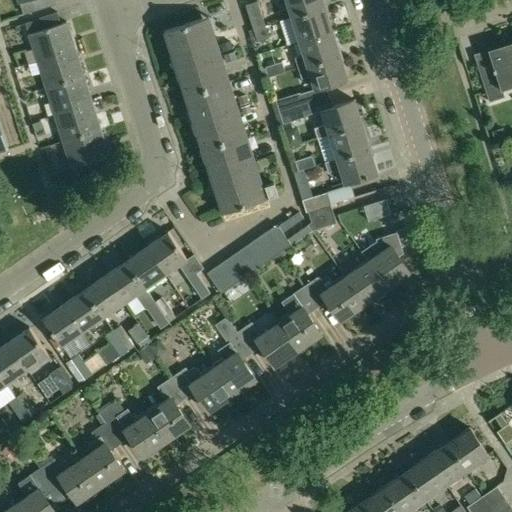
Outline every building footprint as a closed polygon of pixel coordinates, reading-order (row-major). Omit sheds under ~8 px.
[(285,0),(291,17),(325,7),(322,0),(285,0)] [(257,1),(245,4),(253,29),(265,26),(257,1)] [(291,17),(299,41),(332,31),(325,7),(291,17)] [(57,16),(26,26),(29,33),(28,33),(36,60),(75,48),(66,21),(60,23),(57,16)] [(164,30),(174,61),(218,46),(208,16),(164,30)] [(265,26),(253,29),(257,41),(269,38),(265,26)] [(299,41),(306,66),(340,55),(332,31),(299,41)] [(233,48),(231,40),(220,44),(223,51),(233,48)] [(494,71),(479,75),(488,102),(502,98),(500,91),(511,86),(511,42),(487,51),(494,71)] [(184,91),(228,77),(218,46),(174,61),(184,91)] [(36,60),(45,87),(84,75),(75,48),(36,60)] [(234,51),(223,55),(226,62),(237,58),(234,51)] [(340,55),(306,66),(314,89),(348,79),(340,55)] [(265,67),(268,76),(285,71),(281,62),(265,67)] [(45,87),(54,114),(92,102),(84,75),(45,87)] [(184,91),(193,121),(238,107),(228,77),(184,91)] [(300,92),(275,100),(279,112),(304,105),(300,92)] [(240,105),(248,102),(246,94),(238,97),(240,105)] [(321,110),(329,135),(362,124),(354,99),(321,110)] [(54,114),(62,141),(100,129),(92,102),(54,114)] [(241,106),(244,115),(252,112),(249,104),(241,106)] [(304,105),(279,112),(283,123),(307,115),(304,105)] [(203,152),(247,138),(238,107),(193,121),(203,152)] [(44,128),(41,120),(32,123),(35,131),(44,128)] [(0,121),(0,149),(6,147),(7,148),(8,148),(0,121)] [(329,135),(336,159),(370,149),(362,124),(329,135)] [(504,128),(492,132),(495,142),(507,138),(504,128)] [(100,129),(62,141),(71,168),(109,156),(100,129)] [(247,138),(203,152),(213,182),(257,168),(247,138)] [(370,149),(336,159),(344,183),(377,172),(370,149)] [(295,160),(298,170),(315,165),(312,155),(295,160)] [(257,168),(213,182),(222,212),(267,198),(257,168)] [(306,212),(308,211),(330,204),(326,192),(302,199),(306,212)] [(330,204),(308,211),(311,222),(308,223),(312,230),(336,222),(326,192),(330,204)] [(363,205),(368,221),(390,213),(385,199),(363,205)] [(299,211),(277,225),(283,232),(304,217),(299,211)] [(308,223),(287,238),(291,245),(312,230),(308,223)] [(277,224),(267,231),(281,252),(291,245),(287,238),(283,232),(277,225),(277,224)] [(168,230),(147,245),(166,273),(179,264),(187,258),(168,230)] [(267,231),(257,238),(271,258),(281,252),(267,231)] [(379,252),(367,260),(387,288),(410,272),(398,255),(403,252),(397,231),(375,238),(379,252)] [(257,238),(247,244),(261,265),(271,258),(257,238)] [(247,244),(237,251),(251,272),(261,265),(247,244)] [(166,273),(147,245),(126,259),(145,287),(166,273)] [(237,251),(227,258),(241,279),(251,272),(237,251)] [(227,258),(217,265),(231,286),(241,279),(227,258)] [(126,259),(105,273),(124,301),(137,292),(161,327),(169,321),(154,300),(145,287),(126,259)] [(344,276),(364,304),(387,288),(367,260),(344,276)] [(217,265),(207,272),(221,293),(231,286),(217,265)] [(43,279),(53,291),(68,279),(59,267),(43,279)] [(105,273),(84,288),(103,316),(124,301),(105,273)] [(210,292),(197,273),(189,278),(202,298),(210,292)] [(318,276),(303,286),(317,306),(327,299),(340,319),(363,304),(344,276),(326,288),(318,276)] [(290,313),(278,321),(297,350),(321,334),(307,313),(317,306),(303,286),(281,301),(290,313)] [(84,288),(63,303),(82,331),(103,316),(84,288)] [(161,294),(154,300),(169,321),(176,316),(161,294)] [(82,331),(63,303),(42,317),(61,345),(82,331)] [(212,367),(222,381),(232,395),(256,379),(242,358),(251,352),(237,332),(226,317),(215,325),(226,339),(222,341),(225,345),(218,351),(223,359),(212,367)] [(252,321),(237,332),(251,352),(261,345),(275,365),(297,350),(278,321),(260,334),(252,321)] [(120,324),(113,329),(127,350),(135,345),(120,324)] [(29,326),(8,340),(28,368),(49,354),(29,326)] [(113,329),(105,334),(120,355),(127,350),(113,329)] [(61,344),(52,332),(47,336),(55,348),(61,344)] [(149,344),(156,356),(166,349),(158,338),(149,344)] [(8,340),(0,346),(0,373),(6,383),(28,368),(8,340)] [(157,356),(156,356),(149,344),(148,344),(143,347),(139,350),(137,351),(146,363),(157,356)] [(71,359),(85,379),(93,374),(78,353),(71,359)] [(186,367),(171,377),(184,398),(195,390),(209,411),(232,395),(222,381),(212,367),(201,374),(197,369),(193,368),(189,371),(186,367)] [(50,373),(64,393),(71,387),(58,368),(50,373)] [(166,398),(146,412),(165,441),(190,424),(176,404),(184,398),(171,377),(158,387),(166,398)] [(23,392),(16,397),(30,418),(38,412),(23,392)] [(16,397),(8,402),(23,423),(30,418),(16,397)] [(118,400),(98,413),(104,422),(118,443),(129,435),(143,456),(165,441),(146,412),(133,421),(124,408),(123,409),(118,400)] [(501,413),(494,417),(501,427),(508,423),(501,413)] [(100,444),(80,458),(99,487),(124,470),(110,448),(118,443),(104,422),(91,431),(100,444)] [(468,426),(447,441),(466,469),(488,455),(468,426)] [(12,458),(22,445),(13,439),(4,452),(12,458)] [(447,441),(426,456),(445,484),(466,469),(447,441)] [(426,456),(405,470),(424,498),(445,484),(426,456)] [(54,457),(38,468),(52,488),(63,481),(78,502),(79,500),(80,502),(84,502),(98,493),(98,489),(97,488),(99,487),(80,458),(63,469),(54,457)] [(26,495),(14,503),(20,511),(56,511),(44,494),(52,488),(38,468),(18,482),(26,495)] [(405,470),(384,485),(402,511),(404,511),(424,498),(405,470)] [(402,511),(384,485),(363,499),(371,511),(402,511)] [(484,494),(466,506),(470,511),(479,511),(504,495),(497,485),(484,494)] [(504,495),(479,511),(499,511),(511,504),(504,495)] [(371,511),(363,499),(344,511),(371,511)] [(20,511),(14,503),(0,511),(20,511)]
